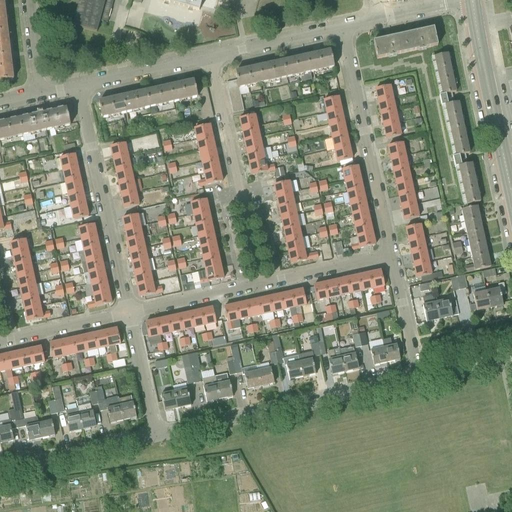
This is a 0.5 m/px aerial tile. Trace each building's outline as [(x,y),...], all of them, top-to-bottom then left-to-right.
[(79,0),(73,26),(97,32),(100,21),(107,23),(113,0),(79,0)] [(157,0),(199,11),(202,0),(157,0)] [(419,52),(423,51),(426,50),(426,49),(438,47),(434,29),(403,35),(407,53),(418,51),(419,52)] [(0,56),(11,56),(10,48),(9,39),(8,31),(0,32),(0,56)] [(397,55),(407,53),(403,35),(373,42),(377,60),(389,57),(389,58),(392,58),(397,57),(397,55)] [(310,73),(322,71),(334,68),(332,60),(330,51),(307,57),(308,65),(310,73)] [(437,70),(450,67),(447,54),(434,57),(437,70)] [(13,72),(12,64),(11,56),(0,56),(0,81),(13,80),(13,72)] [(286,78),(298,76),(310,73),(308,65),(307,57),(283,62),(285,70),(286,78)] [(274,81),(286,78),(285,70),(283,62),(259,67),(261,75),(263,84),(274,81)] [(237,80),(237,81),(238,87),(239,89),(251,86),(263,84),(261,75),(259,67),(235,72),(237,80)] [(439,83),(453,80),(450,67),(437,70),(439,83)] [(440,101),(447,100),(446,95),(456,92),(453,80),(439,83),(442,95),(439,96),(440,101)] [(186,100),(198,98),(197,96),(196,90),(194,81),(170,86),(172,95),(174,103),(186,100)] [(228,89),(238,87),(237,81),(226,83),(228,89)] [(162,106),(174,103),(172,95),(170,86),(146,92),(148,100),(150,108),(162,106)] [(378,102),(393,99),(390,86),(375,90),(378,102)] [(208,94),(207,88),(207,87),(196,90),(197,96),(208,94)] [(239,89),(238,87),(228,89),(229,95),(240,93),(239,89)] [(150,108),(148,100),(146,92),(123,97),(126,113),(138,111),(150,108)] [(240,93),(229,95),(230,101),(241,99),(240,93)] [(209,100),(208,94),(197,96),(198,98),(199,102),(209,100)] [(107,100),(99,102),(102,119),(126,113),(123,97),(115,98),(107,100)] [(326,114),(341,110),(338,98),(323,101),(326,114)] [(232,107),(242,105),(241,99),(230,101),(232,107)] [(381,114),(396,111),(400,110),(400,108),(395,109),(393,99),(378,102),(381,114)] [(209,100),(199,102),(200,108),(211,106),(209,100)] [(447,118),(461,116),(458,103),(448,105),(447,100),(440,101),(441,107),(445,106),(447,118)] [(238,113),(244,111),(242,105),(232,107),(233,114),(238,113)] [(211,106),(200,108),(201,114),(212,112),(211,106)] [(283,122),(290,120),(289,115),(288,116),(285,106),(280,108),(283,122)] [(46,131),(58,128),(70,126),(68,118),(66,109),(43,114),(45,123),(46,131)] [(328,126),(344,123),(341,110),(326,114),(328,126)] [(383,127),(398,124),(396,111),(381,114),(383,127)] [(212,112),(201,114),(202,120),(208,119),(213,118),(212,112)] [(46,131),(45,123),(43,114),(19,119),(21,128),(23,136),(35,133),(46,131)] [(242,131),(258,127),(255,116),(239,119),(242,131)] [(450,131),(464,128),(461,116),(447,118),(450,131)] [(23,136),(21,128),(19,119),(0,123),(0,141),(11,139),(23,136)] [(331,138),(346,135),(344,123),(328,126),(331,138)] [(398,124),(383,127),(386,139),(401,136),(398,124)] [(196,140),(212,137),(210,126),(194,129),(196,140)] [(244,142),(260,138),(258,127),(242,131),(244,142)] [(453,144),(466,141),(464,128),(450,131),(453,144)] [(334,151),(349,147),(346,135),(331,138),(334,151)] [(199,152),(215,148),(212,137),(196,140),(189,142),(192,154),(199,152)] [(247,153),(263,150),(260,138),(244,142),(247,153)] [(454,162),(460,161),(459,156),(469,154),(466,141),(453,144),(455,157),(453,157),(454,162)] [(113,160),(128,156),(125,144),(110,147),(113,160)] [(390,159),(405,156),(402,144),(388,147),(390,159)] [(349,147),(334,151),(337,163),(352,159),(349,147)] [(201,163),(217,160),(215,148),(199,152),(201,163)] [(249,164),(265,161),(263,150),(247,153),(249,164)] [(63,171),(77,168),(75,155),(60,159),(63,171)] [(116,172),(131,169),(128,156),(113,160),(116,172)] [(393,172),(408,169),(405,156),(390,159),(393,172)] [(299,173),(304,171),(302,159),(296,160),(299,173)] [(203,174),(220,171),(217,160),(201,163),(203,174)] [(265,161),(249,164),(252,176),(275,171),(275,170),(274,166),(266,167),(265,161)] [(460,180),(474,177),(471,164),(461,166),(460,161),(454,162),(455,168),(458,167),(460,180)] [(344,182),(360,178),(357,167),(342,171),(344,182)] [(65,183),(80,180),(77,168),(63,171),(65,183)] [(119,184),(133,181),(131,169),(116,172),(119,184)] [(396,184),(410,181),(408,169),(393,172),(396,184)] [(220,171),(203,174),(205,180),(198,182),(199,187),(222,182),(220,171)] [(463,193),(477,190),(474,177),(460,180),(463,193)] [(347,193),(362,190),(360,178),(344,182),(347,193)] [(68,196),(83,192),(80,180),(65,183),(68,196)] [(121,197),(136,193),(133,181),(119,184),(121,197)] [(399,196),(413,193),(410,181),(396,184),(399,196)] [(276,197),(292,193),(289,182),(274,186),(276,197)] [(349,204),(365,201),(362,190),(347,193),(349,204)] [(477,190),(463,193),(466,205),(480,202),(477,190)] [(71,208),(86,205),(83,192),(68,196),(71,208)] [(136,193),(121,197),(124,209),(139,206),(136,193)] [(279,208),(294,205),(292,193),(276,197),(279,208)] [(401,209),(416,205),(413,193),(399,196),(401,209)] [(193,215),(208,212),(206,200),(191,204),(193,215)] [(352,216),(368,212),(365,201),(349,204),(352,216)] [(71,208),(73,219),(73,220),(88,217),(86,205),(71,208)] [(281,219),(297,216),(294,205),(279,208),(281,219)] [(416,205),(401,209),(404,221),(417,218),(418,222),(427,220),(426,216),(419,218),(416,205)] [(463,223),(480,219),(477,207),(461,211),(463,223)] [(196,226),(211,223),(208,212),(193,215),(196,226)] [(354,227),(370,223),(368,212),(352,216),(354,227)] [(125,230),(140,227),(137,215),(122,219),(125,230)] [(283,231),(299,227),(297,216),(281,219),(283,231)] [(1,219),(0,218),(0,230),(11,228),(10,223),(3,225),(1,219)] [(466,235),(482,231),(480,219),(463,223),(466,235)] [(198,237),(213,234),(211,223),(196,226),(198,237)] [(357,238),(373,235),(370,223),(354,227),(357,238)] [(81,240),(96,236),(94,225),(78,229),(81,240)] [(408,241),(423,238),(420,225),(406,229),(408,241)] [(127,241),(142,238),(140,227),(125,230),(127,241)] [(286,242),(302,238),(299,227),(283,231),(286,242)] [(469,247),(485,243),(482,231),(466,235),(469,247)] [(201,249),(216,245),(213,234),(198,237),(201,249)] [(373,235),(357,238),(358,244),(351,246),(352,251),(375,246),(373,235)] [(83,251),(99,248),(96,236),(81,240),(83,251)] [(130,253),(145,249),(142,238),(127,241),(130,253)] [(288,253),(304,250),(302,238),(286,242),(288,253)] [(411,253),(426,250),(423,238),(408,241),(411,253)] [(12,255),(28,252),(25,240),(10,244),(12,255)] [(472,259),(488,255),(485,243),(469,247),(472,259)] [(203,260),(218,257),(216,245),(201,249),(203,260)] [(81,263),(101,259),(99,248),(83,251),(85,259),(81,260),(81,263)] [(132,264),(147,260),(145,249),(130,253),(132,264)] [(304,250),(288,253),(291,264),(314,259),(313,254),(305,256),(304,250)] [(414,266),(428,263),(426,250),(411,253),(414,266)] [(15,266),(30,263),(28,252),(12,255),(15,266)] [(488,255),(472,259),(473,264),(465,265),(466,267),(465,267),(465,268),(457,270),(458,274),(466,273),(476,271),(490,267),(488,255)] [(205,271),(221,268),(218,257),(203,260),(205,271)] [(84,274),(104,270),(101,259),(81,263),(84,274)] [(134,275),(150,272),(155,270),(153,259),(147,260),(132,264),(134,275)] [(17,277),(33,274),(30,263),(15,266),(17,277)] [(428,263),(414,266),(416,278),(431,275),(428,263)] [(221,268),(205,271),(207,278),(199,280),(200,284),(223,279),(221,268)] [(91,285),(106,281),(104,270),(84,274),(72,277),(73,281),(80,280),(79,278),(84,277),(86,286),(91,285)] [(483,278),(496,276),(494,270),(482,272),(483,278)] [(370,274),(373,289),(384,287),(381,271),(370,274)] [(137,286),(152,283),(150,272),(134,275),(137,286)] [(20,289),(35,285),(33,274),(17,277),(20,289)] [(362,292),(373,289),(370,274),(358,276),(362,292)] [(351,294),(362,292),(358,276),(347,279),(351,294)] [(459,290),(466,289),(463,276),(456,278),(459,290)] [(459,290),(456,278),(450,279),(453,292),(459,290)] [(339,297),(351,294),(347,279),(336,281),(339,297)] [(93,296),(109,293),(106,281),(91,285),(93,296)] [(328,299),(339,297),(336,281),(325,284),(328,299)] [(152,283),(137,286),(139,298),(163,292),(162,287),(154,289),(152,283)] [(431,283),(419,286),(420,292),(433,290),(431,283)] [(317,302),(328,299),(325,284),(313,286),(317,302)] [(486,292),(490,309),(503,306),(501,296),(506,294),(504,284),(498,285),(499,289),(486,292)] [(22,300),(38,296),(35,285),(20,289),(22,300)] [(292,293),(295,308),(306,306),(303,290),(292,293)] [(477,311),(490,309),(486,292),(473,295),(477,311)] [(109,293),(93,296),(95,302),(87,304),(88,309),(111,304),(109,293)] [(284,311),(295,308),(292,293),(280,295),(284,311)] [(273,313),(284,311),(280,295),(269,298),(273,313)] [(25,311),(40,308),(38,296),(22,300),(25,311)] [(261,316),(273,313),(269,298),(258,300),(261,316)] [(250,318),(261,316),(258,300),(247,303),(250,318)] [(436,303),(439,320),(452,317),(449,300),(436,303)] [(239,321),(250,318),(247,303),(235,305),(239,321)] [(426,323),(439,320),(436,303),(422,306),(426,323)] [(239,321),(235,305),(224,308),(227,323),(229,331),(230,333),(234,332),(233,330),(235,330),(233,322),(239,321)] [(40,308),(25,311),(27,322),(43,319),(51,317),(49,312),(42,314),(40,308)] [(201,311),(205,326),(216,324),(213,308),(201,311)] [(194,329),(205,326),(201,311),(190,313),(194,329)] [(378,321),(390,318),(388,312),(376,315),(378,321)] [(182,331),(194,329),(190,313),(179,316),(182,331)] [(171,334),(182,331),(179,316),(168,318),(171,334)] [(160,336),(171,334),(168,318),(156,320),(160,336)] [(149,339),(160,336),(156,320),(145,323),(149,339)] [(109,347),(111,355),(116,354),(117,354),(115,346),(121,345),(117,329),(106,331),(109,347)] [(98,350),(109,347),(106,331),(95,334),(98,350)] [(362,347),(368,346),(365,333),(359,334),(362,347)] [(87,352),(98,350),(95,334),(83,336),(87,352)] [(355,348),(362,347),(359,334),(352,336),(355,348)] [(75,354),(87,352),(83,336),(72,339),(75,354)] [(214,346),(227,344),(226,337),(213,339),(214,346)] [(61,341),(64,357),(75,354),(72,339),(61,341)] [(53,359),(64,357),(61,341),(50,344),(53,359)] [(320,356),(326,355),(323,342),(320,343),(317,344),(320,356)] [(313,358),(320,356),(317,344),(310,345),(312,353),(313,358)] [(233,362),(240,360),(236,345),(230,347),(231,354),(233,358),(233,362)] [(384,348),(387,363),(400,360),(397,345),(384,348)] [(30,350),(33,365),(45,363),(41,347),(30,350)] [(342,357),(345,372),(358,369),(355,354),(353,348),(340,350),(342,357)] [(374,366),(387,363),(384,348),(370,351),(374,366)] [(22,368),(33,365),(30,350),(19,352),(22,368)] [(332,375),(345,372),(342,357),(335,358),(333,350),(327,351),(329,360),(332,375)] [(278,365),(284,364),(283,359),(282,351),(276,353),(278,365)] [(11,370),(22,368),(19,352),(7,355),(11,370)] [(272,367),(278,365),(276,353),(269,354),(272,367)] [(298,356),(302,377),(316,375),(312,359),(313,359),(313,358),(312,353),(298,356)] [(0,356),(0,372),(5,372),(7,379),(8,379),(12,378),(11,370),(7,355),(0,356)] [(195,384),(201,382),(198,371),(200,370),(197,355),(189,356),(191,367),(192,372),(195,384)] [(181,358),(184,369),(191,367),(189,356),(181,358)] [(289,380),(302,377),(298,356),(283,359),(284,364),(285,365),(286,365),(289,380)] [(233,362),(233,358),(226,359),(227,363),(230,376),(236,374),(233,362)] [(156,369),(168,367),(167,360),(155,363),(156,369)] [(240,360),(233,362),(236,374),(243,373),(242,369),(240,360)] [(257,371),(261,387),(274,384),(269,364),(256,367),(257,371)] [(114,379),(126,376),(125,370),(112,372),(114,379)] [(261,387),(257,371),(244,374),(248,390),(261,387)] [(192,372),(185,373),(188,385),(195,384),(192,372)] [(215,377),(220,400),(233,397),(229,382),(227,374),(215,377)] [(207,403),(220,400),(215,377),(202,380),(204,387),(203,387),(207,403)] [(58,414),(64,412),(61,400),(58,387),(52,388),(55,401),(58,414)] [(174,392),(178,409),(191,406),(187,389),(174,392)] [(123,421),(119,399),(118,398),(104,401),(102,391),(96,392),(98,405),(100,412),(107,410),(110,424),(123,421)] [(96,392),(90,393),(92,406),(98,405),(96,392)] [(165,412),(178,409),(174,392),(161,395),(165,412)] [(42,439),(39,424),(37,424),(35,418),(23,420),(17,393),(11,394),(14,410),(18,429),(25,427),(29,442),(42,439)] [(119,399),(123,421),(136,418),(133,403),(131,397),(119,399)] [(51,415),(58,414),(55,401),(49,403),(51,415)] [(77,407),(78,409),(83,430),(96,427),(92,412),(90,404),(77,407)] [(70,433),(83,430),(78,409),(66,411),(67,418),(66,418),(70,433)] [(0,422),(0,443),(0,444),(13,441),(11,430),(18,429),(14,410),(8,411),(10,420),(0,422)] [(39,424),(42,439),(55,436),(52,421),(39,424)]
